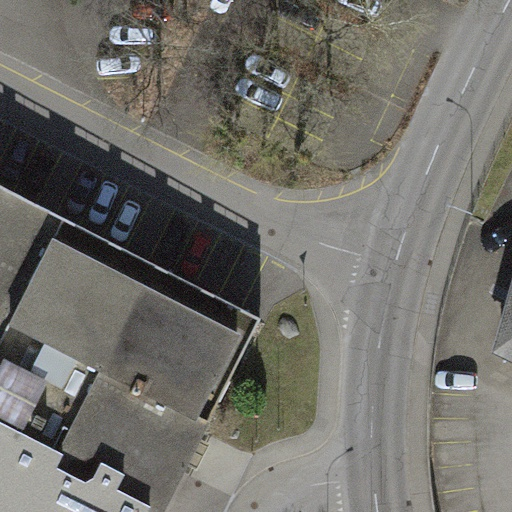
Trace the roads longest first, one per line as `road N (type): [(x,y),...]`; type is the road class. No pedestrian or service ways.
road 1 (unclassified): [(391,278),(0,86)]
road 2 (tertiary): [(511,5),(445,133),(391,278)]
road 3 (tertiary): [(391,278),(388,477)]
road 4 (residential): [(261,511),(332,478),(388,477)]
